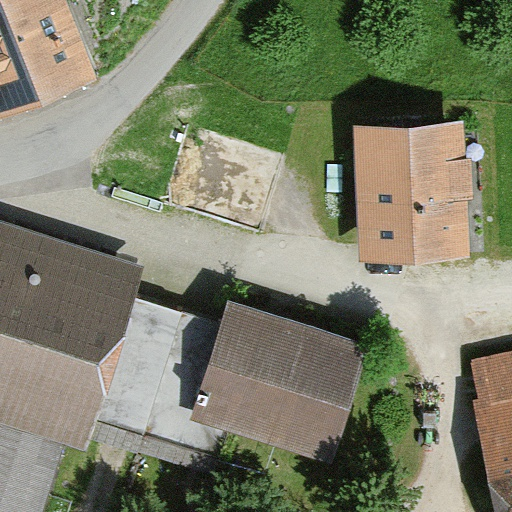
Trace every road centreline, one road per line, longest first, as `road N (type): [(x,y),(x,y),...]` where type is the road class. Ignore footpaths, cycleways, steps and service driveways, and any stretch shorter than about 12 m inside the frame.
road 1 (track): [(32,142),(71,209),(372,308),(407,327),(432,363),(444,411),(430,511)]
road 2 (unclassified): [(206,0),(151,67),(91,117),(0,155)]
